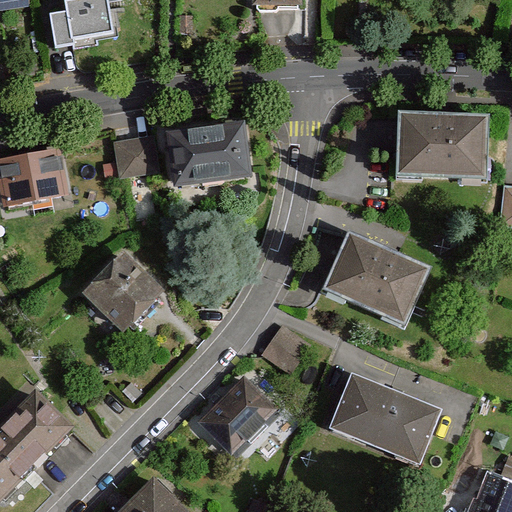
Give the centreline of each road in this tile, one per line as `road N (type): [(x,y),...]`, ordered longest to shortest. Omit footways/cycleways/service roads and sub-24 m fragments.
road 1 (residential): [(301,80),(301,195),(280,264),(208,361),(57,511)]
road 2 (tertiary): [(301,80),(233,83),(0,123)]
road 3 (tertiary): [(511,81),(301,80)]
